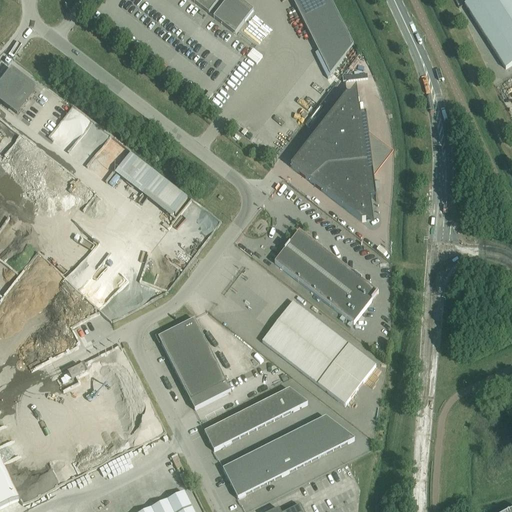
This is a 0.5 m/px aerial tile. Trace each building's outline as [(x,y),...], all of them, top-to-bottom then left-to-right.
[(189,0),(208,14),(219,0),(189,0)] [(238,0),(227,0),(213,19),(235,35),(253,11),(238,0)] [(330,0),(291,0),(330,76),(353,46),(330,0)] [(511,0),(473,0),(464,6),(505,70),(511,65),(511,0)] [(36,91),(12,73),(0,88),(0,102),(17,115),(36,91)] [(365,117),(359,118),(356,96),(346,97),(291,168),(362,223),(372,222),(369,199),(375,199),(376,202),(365,113),(364,113),(365,117)] [(151,204),(143,216),(169,234),(191,202),(130,160),(116,180),(151,204)] [(274,264),(353,326),(378,294),(299,233),(274,264)] [(0,306),(11,292),(2,285),(0,287),(0,306)] [(376,368),(293,304),(262,343),(345,408),(376,368)] [(195,321),(164,337),(161,345),(195,412),(231,393),(195,321)] [(84,369),(71,376),(74,383),(87,376),(84,369)] [(204,434),(214,453),(308,405),(289,391),(204,434)] [(223,471),(237,500),(355,441),(326,419),(223,471)] [(0,510),(19,501),(0,463),(0,510)] [(347,471),(327,480),(336,500),(356,492),(347,471)]
